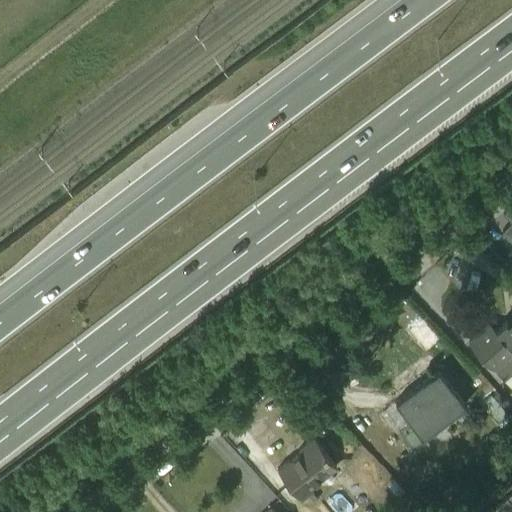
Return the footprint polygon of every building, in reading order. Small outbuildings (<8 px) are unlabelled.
[(511,202),(502,213),(503,213),(494,221),(502,230),(501,231),(511,241),(511,249),(506,255),(511,261),(511,202)] [(466,269),(479,257),(462,240),(450,251),(466,269)] [(511,334),(511,311),(510,309),(498,319),(511,334)] [(511,347),(488,321),(467,341),(511,389),(511,347)] [(439,432),(468,409),(438,370),(395,404),(393,401),(378,413),(393,432),(382,441),(404,471),(405,471),(414,482),(423,475),(414,464),(412,465),(408,460),(407,461),(406,459),(413,453),(415,455),(431,443),(437,450),(448,442),(439,432)] [(385,391),(409,385),(405,371),(381,377),(385,391)] [(312,485),(336,465),(313,436),(298,449),(300,451),(289,459),(277,468),(300,498),(307,493),(313,501),(318,498),(312,490),(314,488),(312,485)] [(444,508),(466,510),(468,485),(457,484),(457,483),(446,482),(444,508)] [(511,511),(511,490),(488,511),(511,511)] [(356,495),(349,501),(358,511),(366,511),(369,509),(356,495)]
